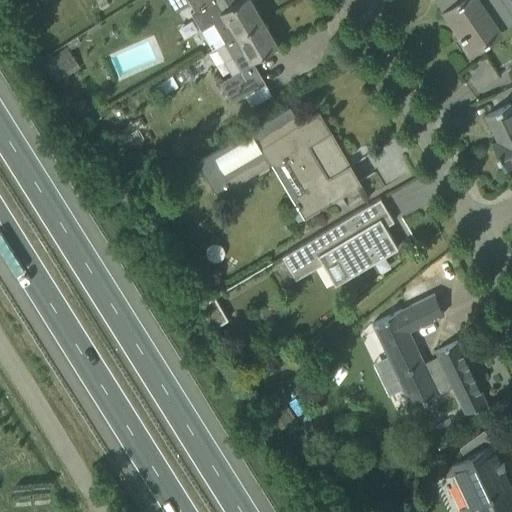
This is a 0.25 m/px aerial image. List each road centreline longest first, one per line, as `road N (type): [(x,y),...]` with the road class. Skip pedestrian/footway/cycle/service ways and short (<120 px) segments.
road 1 (motorway): [(241,511),(0,128)]
road 2 (motorway): [(0,222),(181,511)]
road 3 (unclassified): [(467,214),(359,0)]
road 4 (unclassified): [(102,511),(0,346)]
